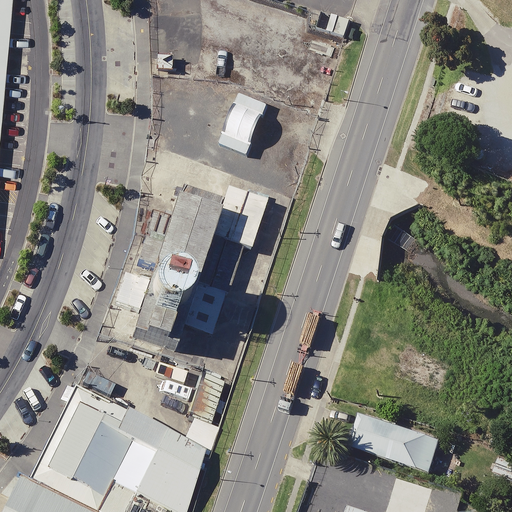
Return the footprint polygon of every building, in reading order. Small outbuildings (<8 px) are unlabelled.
[(354,22),(328,13),(322,31),(348,40),(354,22)] [(336,41),(308,31),(303,45),(331,55),(336,41)] [(268,227),(200,205),(157,338),(195,350),(208,311),(238,320),(268,227)] [(142,221),(99,356),(146,371),(190,236),(142,221)] [(441,440),(361,413),(350,445),(431,473),(441,440)] [(52,419),(14,498),(43,511),(112,511),(113,510),(116,511),(174,511),(188,484),(52,419)] [(492,474),(511,481),(511,463),(499,458),(492,474)] [(41,511),(0,492),(0,511),(41,511)]
